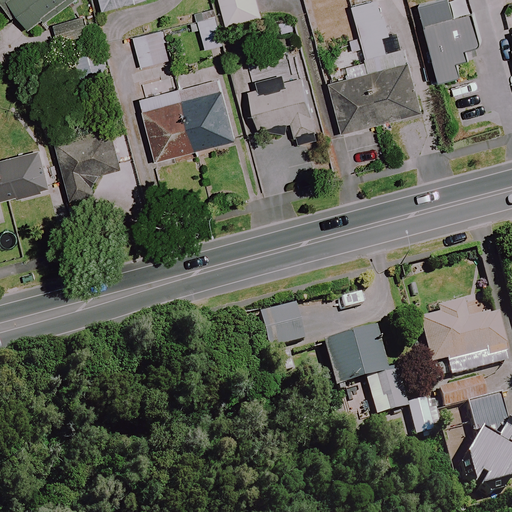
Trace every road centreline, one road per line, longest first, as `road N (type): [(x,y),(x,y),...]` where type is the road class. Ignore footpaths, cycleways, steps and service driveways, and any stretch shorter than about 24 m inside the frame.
road 1 (secondary): [(0,327),(511,188)]
road 2 (unknown): [(457,203),(397,0)]
road 3 (unknown): [(479,0),(511,125)]
